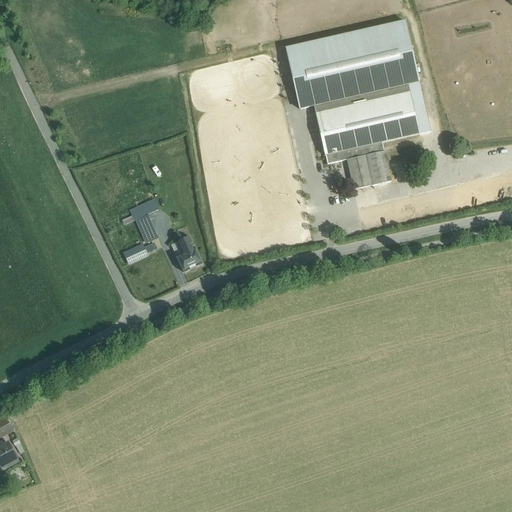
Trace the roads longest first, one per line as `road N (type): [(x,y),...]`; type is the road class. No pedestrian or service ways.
road 1 (unclassified): [(136,318),(249,271),(511,214)]
road 2 (unclassified): [(136,318),(0,38)]
road 3 (unclassified): [(0,392),(136,318)]
